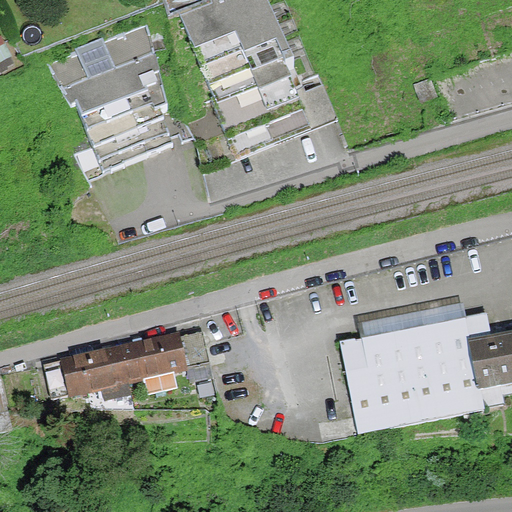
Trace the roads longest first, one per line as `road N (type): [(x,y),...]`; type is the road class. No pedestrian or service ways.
road 1 (residential): [(511,221),(0,348)]
road 2 (residential): [(145,194),(215,209),(511,119)]
